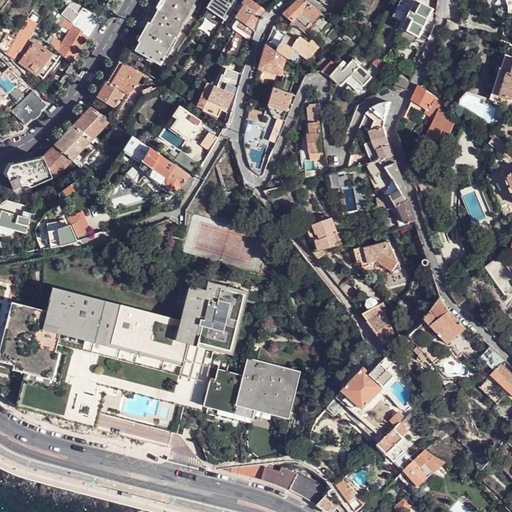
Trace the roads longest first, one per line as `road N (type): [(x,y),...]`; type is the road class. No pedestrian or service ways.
road 1 (secondary): [(293,511),(36,440),(0,420)]
road 2 (residential): [(402,99),(390,131),(443,293),(511,359)]
road 3 (residential): [(256,182),(267,176),(313,81),(322,88),(327,145),(338,154),(367,105),(383,96),(402,99)]
road 4 (secondary): [(0,439),(253,511)]
road 5 (residential): [(66,248),(181,211),(234,127)]
road 6 (tertiary): [(0,154),(40,134),(57,115),(131,0)]
road 7 (residential): [(353,311),(256,182)]
road 8 (residential): [(234,127),(267,20),(290,0)]
